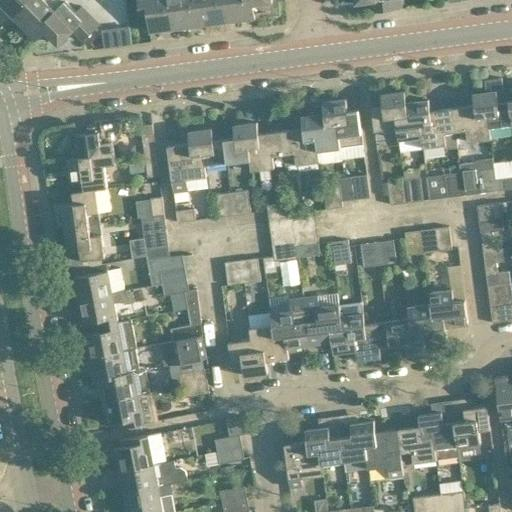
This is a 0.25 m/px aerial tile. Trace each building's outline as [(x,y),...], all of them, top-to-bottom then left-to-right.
[(0,0),(0,2),(17,20),(32,6),(27,0),(0,0)] [(32,6),(17,20),(36,39),(46,30),(45,29),(50,24),(45,19),(55,9),(46,0),(27,0),(32,6)] [(65,0),(64,0),(55,9),(45,19),(50,24),(45,29),(46,30),(60,43),(73,30),(83,40),(100,23),(86,9),(82,5),(76,11),(65,0)] [(166,9),(164,0),(138,0),(141,12),(148,12),(150,31),(177,28),(175,8),(166,9)] [(192,0),(164,0),(166,9),(175,8),(177,28),(203,24),(201,5),(193,6),(192,0)] [(218,0),(192,0),(193,6),(201,5),(203,24),(229,21),(227,1),(219,2),(218,0)] [(218,0),(219,2),(227,1),(229,21),(256,17),(254,4),(247,5),(246,0),(218,0)] [(246,0),(247,5),(254,4),(256,17),(280,14),(278,0),(246,0)] [(343,0),(343,3),(357,1),(357,2),(371,0),(373,12),(402,8),(401,0),(343,0)] [(486,91),(474,93),(475,104),(477,116),(488,114),(490,127),(511,123),(511,121),(509,96),(505,96),(502,77),(485,79),(486,91)] [(375,131),(398,128),(396,115),(408,114),(406,102),(405,91),(382,94),(383,105),(372,107),(375,131)] [(323,102),(325,113),(326,124),(338,123),(341,147),(364,143),(359,109),(348,110),(346,99),(323,102)] [(408,114),(396,115),(398,128),(399,139),(421,136),(422,136),(420,123),(432,122),(430,110),(429,99),(408,102),(407,102),(406,102),(408,114)] [(475,104),(453,107),(456,131),(467,130),(468,141),(491,138),(488,114),(477,116),(475,104)] [(432,122),(420,123),(422,136),(423,147),(443,145),(446,144),(450,147),(458,146),(456,131),(453,107),(433,110),(431,110),(430,110),(432,122)] [(317,137),(318,150),(341,147),(338,123),(326,124),(325,113),(302,116),(304,127),(305,139),(317,137)] [(88,132),(76,133),(80,156),(92,155),(93,165),(105,164),(116,162),(114,142),(113,141),(117,140),(121,133),(125,122),(124,116),(94,121),(88,127),(88,132)] [(236,137),(225,138),(228,162),(251,159),(249,146),(260,145),(259,133),(257,122),(234,125),(236,137)] [(141,125),(146,158),(157,157),(153,123),(141,125)] [(304,127),(281,130),(284,154),(286,165),(320,161),(318,150),(317,137),(305,139),(304,127)] [(204,152),(205,165),(228,162),(225,138),(214,139),(212,128),(189,131),(191,142),(192,154),(204,152)] [(284,154),(281,130),(259,133),(260,145),(249,146),(251,159),(252,170),(275,167),(274,155),(284,154)] [(192,154),(191,142),(168,145),(174,192),(188,190),(187,179),(207,176),(205,165),(204,152),(192,154)] [(80,156),(68,158),(71,181),(83,179),(84,190),(97,188),(108,187),(105,164),(93,165),(92,155),(80,156)] [(157,157),(146,158),(148,177),(160,175),(157,157)] [(476,161),(460,163),(461,172),(464,194),(498,190),(497,178),(495,179),(494,167),(478,169),(477,170),(476,161)] [(464,194),(461,172),(445,174),(448,196),(464,194)] [(368,174),(351,176),(354,199),(371,197),(368,174)] [(333,185),(323,186),(326,208),(343,206),(343,200),(354,199),(351,176),(332,179),(333,185)] [(511,176),(497,178),(498,190),(511,187),(511,176)] [(420,177),(405,179),(408,202),(423,200),(420,177)] [(408,202),(405,179),(388,181),(391,204),(408,202)] [(74,202),(63,204),(66,227),(88,224),(90,224),(101,222),(100,212),(97,190),(97,189),(97,188),(84,190),(73,192),(74,202)] [(248,189),(232,191),(235,214),(251,212),(248,189)] [(235,214),(232,191),(216,193),(219,216),(235,214)] [(151,198),(153,215),(165,214),(163,196),(151,198)] [(477,205),(480,221),(502,218),(500,201),(477,205)] [(268,205),(270,221),(292,218),(292,213),(291,202),(268,205)] [(195,208),(177,210),(179,222),(196,219),(195,208)] [(292,218),(294,229),(317,226),(315,210),(292,213),(292,218)] [(142,217),(144,231),(167,228),(165,214),(153,215),(142,217)] [(270,221),(271,232),(294,229),(292,218),(270,221)] [(502,218),(480,221),(481,230),(483,250),(495,248),(493,230),(504,229),(502,218)] [(88,224),(66,227),(69,250),(70,250),(73,269),(75,269),(83,267),(82,260),(102,257),(106,256),(103,233),(101,222),(90,224),(88,224)] [(450,225),(438,227),(441,250),(453,248),(450,225)] [(294,229),(295,240),(296,246),(319,242),(317,226),(294,229)] [(438,227),(423,229),(426,252),(441,250),(438,227)] [(167,228),(144,231),(147,259),(170,256),(167,228)] [(271,232),(273,243),(295,240),(294,229),(271,232)] [(426,252),(423,229),(405,231),(409,254),(426,252)] [(349,239),(332,241),(335,264),(352,262),(349,239)] [(394,239),(378,241),(381,264),(397,262),(394,239)] [(295,240),(273,243),(275,260),(298,257),(296,246),(295,240)] [(381,264),(378,241),(361,243),(364,266),(381,264)] [(313,243),(296,246),(298,257),(315,255),(313,243)] [(486,268),(488,284),(511,281),(509,270),(498,271),(495,248),(483,250),(486,268)] [(258,257),(242,259),(245,282),(261,280),(258,257)] [(245,282),(242,259),(225,261),(228,284),(245,282)] [(75,276),(79,299),(123,290),(119,267),(109,269),(108,262),(83,267),(75,269),(76,275),(75,276)] [(185,265),(150,271),(153,285),(162,283),(187,278),(185,265)] [(187,278),(162,283),(165,295),(185,291),(190,290),(187,278)] [(511,289),(511,281),(488,284),(493,322),(511,319),(511,289)] [(200,306),(198,288),(190,290),(185,291),(188,308),(200,306)] [(89,321),(90,327),(119,321),(115,301),(123,300),(123,303),(134,301),(132,291),(128,291),(128,289),(123,290),(79,299),(83,322),(89,321)] [(453,289),(431,292),(432,303),(434,315),(444,314),(445,326),(469,322),(466,299),(454,300),(453,289)] [(315,295),(304,296),(310,343),(333,341),(331,328),(343,327),(340,304),(320,306),(318,294),(315,295)] [(289,310),(272,312),(273,324),(275,335),(286,334),(288,346),(310,343),(304,296),(287,298),(289,310)] [(343,327),(331,328),(333,341),(334,352),(357,349),(355,336),(367,335),(366,323),(364,312),(362,301),(340,304),(343,327)] [(429,303),(409,306),(411,317),(412,328),(423,327),(425,340),(427,340),(447,337),(445,326),(444,314),(434,315),(432,303),(431,303),(429,303)] [(204,335),(200,306),(188,308),(191,324),(171,328),(174,341),(202,335),(204,335)] [(408,318),(388,320),(391,344),(402,343),(403,353),(403,354),(426,351),(425,340),(423,327),(412,328),(411,317),(410,317),(408,318)] [(86,333),(90,357),(137,348),(131,319),(119,321),(90,327),(91,332),(86,333)] [(367,335),(355,336),(357,349),(358,360),(381,357),(380,345),(391,344),(388,320),(366,323),(367,335)] [(273,324),(251,327),(252,338),(254,350),(265,348),(266,361),(289,358),(288,346),(286,334),(275,335),(273,324)] [(202,335),(174,341),(176,353),(177,355),(177,357),(168,359),(169,365),(207,357),(202,335)] [(249,338),(229,341),(231,353),(232,365),(243,364),(245,375),(268,372),(266,361),(265,348),(254,350),(252,338),(249,338)] [(90,357),(85,358),(86,365),(92,364),(94,379),(100,377),(141,370),(137,348),(90,357)] [(180,373),(183,386),(208,381),(205,368),(180,373)] [(100,377),(105,401),(151,392),(146,369),(141,370),(100,377)] [(511,380),(509,380),(509,374),(496,376),(501,417),(511,415),(511,380)] [(208,381),(183,386),(185,397),(210,392),(208,381)] [(151,392),(105,401),(109,423),(114,422),(115,428),(156,420),(151,392)] [(466,419),(455,421),(458,444),(481,441),(479,429),(491,428),(488,405),(464,408),(466,419)] [(443,411),(419,414),(422,436),(434,435),(437,459),(459,456),(458,444),(455,421),(444,422),(443,411)] [(421,425),(398,428),(401,452),(412,450),(414,462),(437,459),(434,435),(422,436),(419,414),(421,425)] [(243,415),(227,418),(230,435),(246,432),(243,415)] [(353,434),(342,436),(345,459),(346,471),(369,468),(366,444),(377,443),(376,431),(374,420),(361,421),(351,423),(353,434)] [(329,426),(307,429),(310,451),(321,450),(324,474),(323,462),(345,459),(342,436),(331,437),(329,426)] [(377,443),(366,444),(369,468),(388,465),(390,478),(404,476),(404,474),(401,452),(398,428),(378,430),(376,431),(377,443)] [(310,451),(307,429),(306,429),(308,440),(285,443),(291,486),(303,485),(302,477),(324,474),(321,450),(310,451)] [(121,446),(116,447),(120,470),(165,461),(166,461),(161,432),(149,434),(120,440),(121,446)] [(215,438),(218,451),(243,446),(240,433),(215,438)] [(243,446),(218,451),(220,463),(245,458),(243,446)] [(220,463),(218,451),(206,453),(208,465),(220,463)] [(165,461),(120,470),(125,492),(172,483),(188,480),(186,470),(181,466),(176,467),(174,459),(166,461),(165,461)] [(233,465),(220,467),(221,473),(234,470),(233,465)] [(172,483),(125,492),(128,511),(164,511),(161,495),(174,493),(172,483)] [(220,490),(223,503),(248,498),(245,486),(220,490)] [(466,511),(464,489),(451,491),(453,511),(466,511)] [(453,511),(451,491),(438,493),(440,511),(453,511)] [(440,511),(438,493),(426,494),(428,511),(440,511)] [(428,511),(426,494),(413,496),(415,511),(428,511)] [(248,498),(223,503),(224,511),(242,511),(250,510),(248,498)] [(489,504),(489,511),(501,511),(501,502),(489,504)]
